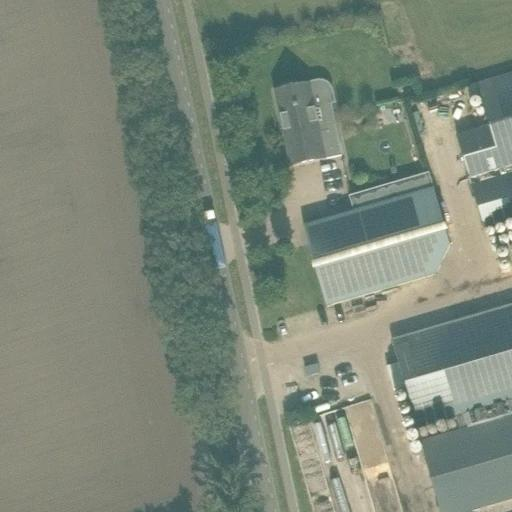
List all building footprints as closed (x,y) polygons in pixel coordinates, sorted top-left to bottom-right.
[(511,221),(511,74),(476,85),(489,127),(456,136),(483,230),(511,221)] [(278,91),(274,92),(291,168),(326,160),(341,157),(334,123),(330,104),(334,104),(331,91),(331,90),(330,89),(330,88),(329,87),(329,86),(328,85),(327,85),(326,84),(325,84),(325,83),(324,83),(323,83),(322,82),(321,82),(320,82),(319,82),(318,82),(293,87),(290,85),(280,88),(278,91)] [(450,246),(429,174),(348,197),(353,213),(303,227),(326,308),(435,276),(450,246)] [(456,420),(459,431),(511,416),(511,308),(392,343),(417,431),(456,420)] [(472,511),(473,511),(511,499),(511,416),(459,431),(421,442),(440,511),(472,511)]
